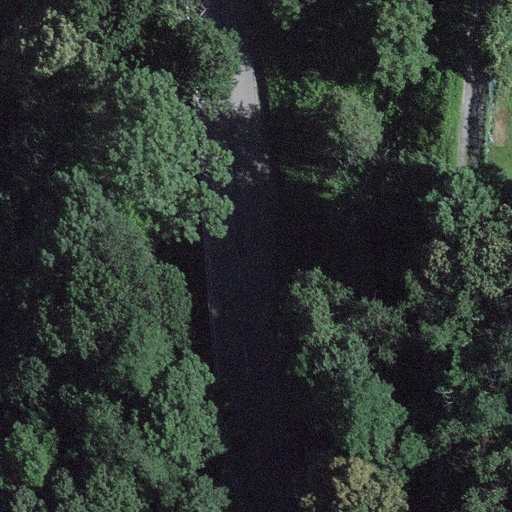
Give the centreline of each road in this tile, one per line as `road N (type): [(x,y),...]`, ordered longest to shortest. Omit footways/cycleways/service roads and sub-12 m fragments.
road 1 (tertiary): [(267,511),(245,376),(215,0)]
road 2 (track): [(0,184),(71,0)]
